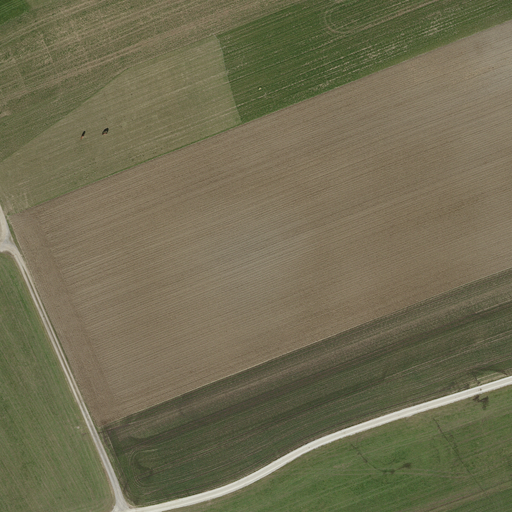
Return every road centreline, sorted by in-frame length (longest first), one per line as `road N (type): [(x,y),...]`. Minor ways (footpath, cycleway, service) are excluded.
road 1 (track): [(142,511),(212,495),(314,444),(511,379)]
road 2 (track): [(0,225),(123,511)]
